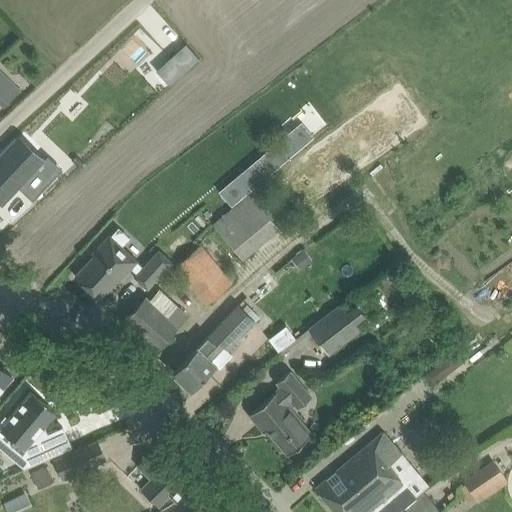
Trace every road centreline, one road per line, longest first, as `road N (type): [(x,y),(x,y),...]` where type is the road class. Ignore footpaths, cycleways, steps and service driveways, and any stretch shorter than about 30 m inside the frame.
road 1 (tertiary): [(267,511),(139,394),(0,283)]
road 2 (unclassified): [(0,133),(145,0)]
